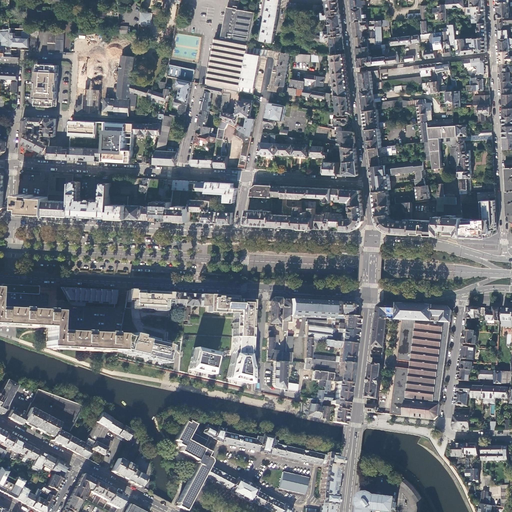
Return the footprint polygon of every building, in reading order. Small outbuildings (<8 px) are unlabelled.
[(268,0),(262,41),(274,43),(280,0),(268,0)] [(326,0),(328,16),(341,14),(339,0),(326,0)] [(362,8),(363,7),(363,4),(366,4),(365,0),(363,1),(362,0),(351,0),(352,3),(352,8),(362,8)] [(447,0),(448,8),(454,8),(464,7),(464,0),(447,0)] [(509,5),(511,4),(511,1),(511,2),(497,2),(498,9),(498,18),(511,17),(511,16),(511,12),(510,13),(509,5)] [(321,5),(290,3),(289,10),(321,12),(321,5)] [(427,6),(420,6),(421,13),(427,13),(439,12),(446,12),(446,4),(439,5),(439,8),(434,8),(434,11),(433,11),(433,10),(427,10),(427,6)] [(485,8),(485,6),(472,6),(472,13),(463,13),(463,15),(472,14),(485,14),(485,8)] [(238,9),(229,7),(223,38),(217,37),(208,85),(224,88),(237,91),(241,92),(248,54),(249,47),(256,12),(238,9)] [(364,18),(367,18),(367,14),(363,15),(362,8),(352,8),(353,16),(354,22),(364,22),(364,18)] [(151,25),(152,13),(140,12),(139,24),(151,25)] [(325,16),(324,13),(322,13),(323,19),(329,18),(330,29),(329,29),(329,30),(329,32),(324,30),(323,36),(331,37),(343,36),(343,31),(342,23),(341,14),(328,16),(325,16)] [(486,16),(485,14),(472,14),(472,24),(479,23),(486,23),(486,16)] [(511,16),(511,17),(498,18),(499,24),(499,30),(511,29),(511,28),(510,28),(509,25),(511,25),(511,23),(511,22),(511,16)] [(382,40),(382,24),(390,24),(389,20),(375,21),(376,37),(376,41),(382,40)] [(372,21),(364,22),(354,22),(355,29),(356,37),(363,36),(362,29),(369,28),(368,24),(370,23),(372,23),(372,21)] [(427,21),(422,21),(422,34),(434,33),(436,33),(436,30),(428,31),(427,21)] [(486,28),(486,23),(479,23),(479,29),(478,29),(478,32),(479,32),(480,38),(487,38),(486,28)] [(460,35),(455,36),(454,25),(449,25),(449,31),(450,31),(450,34),(451,40),(460,39),(460,35)] [(11,33),(10,29),(0,29),(0,33),(0,36),(0,35),(0,40),(1,40),(2,42),(2,46),(0,45),(0,55),(13,57),(12,49),(12,46),(11,33)] [(31,51),(38,51),(39,47),(38,47),(37,42),(38,38),(38,35),(39,35),(40,30),(29,29),(30,38),(31,47),(31,51)] [(511,29),(499,30),(499,34),(499,39),(509,38),(509,31),(510,31),(510,32),(511,31),(511,29)] [(49,30),(48,52),(51,52),(56,52),(57,30),(49,30)] [(56,52),(64,53),(65,31),(57,30),(56,52)] [(436,33),(434,33),(435,40),(444,39),(443,32),(436,33)] [(30,38),(15,37),(15,33),(11,33),(12,46),(21,47),(31,47),(30,38)] [(434,33),(422,34),(419,35),(420,39),(429,38),(431,49),(422,50),(423,59),(429,58),(436,57),(435,40),(434,33)] [(312,34),(311,40),(326,42),(327,40),(330,40),(332,55),(338,55),(338,50),(345,49),(344,45),(343,36),(331,37),(323,36),(312,34)] [(420,39),(419,35),(401,37),(402,45),(420,43),(420,39)] [(363,36),(356,37),(356,42),(357,48),(368,46),(368,43),(374,42),(374,46),(376,45),(376,41),(376,37),(371,38),(369,38),(365,39),(365,36),(363,36)] [(402,45),(401,37),(391,38),(392,43),(392,46),(402,45)] [(511,37),(509,38),(499,39),(500,45),(500,51),(511,50),(511,46),(510,47),(510,44),(511,43),(511,37)] [(487,42),(487,38),(480,38),(469,39),(470,42),(474,42),(474,44),(472,44),(472,46),(466,46),(466,39),(460,39),(462,55),(488,52),(487,42)] [(460,39),(451,40),(452,45),(457,44),(458,55),(462,55),(460,39)] [(444,45),(444,43),(440,44),(441,49),(437,50),(438,57),(441,57),(445,56),(444,45)] [(386,44),(376,45),(374,46),(371,46),(371,50),(383,48),(383,52),(384,52),(384,54),(387,54),(387,49),(386,44)] [(368,46),(357,48),(358,54),(359,60),(359,67),(366,66),(371,66),(370,59),(370,57),(371,57),(371,56),(370,56),(368,46)] [(269,50),(249,47),(248,54),(261,56),(267,57),(268,56),(269,50)] [(390,49),(387,49),(387,54),(389,64),(396,63),(400,62),(399,57),(398,51),(390,52),(390,49)] [(511,50),(500,51),(500,58),(501,64),(510,63),(510,60),(511,60),(511,56),(510,56),(509,54),(511,54),(511,50)] [(283,53),(283,52),(275,51),(274,57),(275,60),(281,61),(283,53)] [(285,87),(291,53),(288,53),(283,53),(281,61),(281,64),(280,67),(280,70),(279,74),(279,76),(278,80),(278,83),(277,86),(285,87)] [(261,56),(248,54),(241,92),(253,95),(261,56)] [(347,68),(345,54),(338,55),(332,55),(334,74),(348,72),(347,68)] [(387,54),(384,54),(382,54),(382,57),(374,58),(375,65),(382,64),(389,64),(387,54)] [(19,57),(13,57),(0,55),(0,62),(19,63),(19,62),(19,57)] [(465,60),(466,67),(478,66),(478,73),(477,75),(477,78),(483,77),(487,77),(489,77),(488,66),(486,66),(485,63),(488,63),(488,61),(483,57),(465,60)] [(444,62),(437,63),(438,75),(441,75),(440,71),(451,70),(451,61),(444,62)] [(423,83),(432,82),(439,81),(438,75),(437,63),(427,64),(421,65),(421,69),(422,77),(423,83)] [(510,63),(501,64),(501,68),(501,73),(510,72),(511,72),(511,68),(509,68),(509,66),(511,66),(511,63),(510,63)] [(37,105),(56,106),(58,65),(39,64),(38,85),(37,105)] [(193,82),(196,69),(170,64),(168,76),(179,79),(193,82)] [(372,71),(360,72),(362,91),(374,89),(383,88),(382,82),(375,83),(373,85),(372,80),(373,80),(373,78),(379,78),(378,70),(372,71)] [(12,91),(18,91),(18,86),(18,73),(2,72),(2,78),(1,78),(13,79),(12,91)] [(348,78),(348,72),(334,74),(336,95),(351,97),(348,78)] [(510,72),(501,73),(501,77),(502,82),(509,81),(511,81),(511,77),(510,78),(510,72)] [(304,86),(309,87),(310,85),(317,85),(318,76),(306,75),(306,77),(305,81),(304,86)] [(409,85),(423,83),(422,77),(382,81),(382,82),(383,88),(395,87),(402,86),(409,85)] [(484,90),(484,88),(484,79),(483,79),(477,79),(477,78),(472,78),(472,85),(473,87),(473,90),(484,90)] [(178,86),(181,87),(179,98),(189,102),(190,97),(193,82),(179,79),(178,86)] [(304,90),(304,87),(304,86),(305,81),(292,79),(291,88),(297,88),(304,90)] [(166,88),(167,82),(159,81),(158,91),(165,93),(166,88)] [(441,92),(440,86),(439,81),(432,82),(433,87),(430,87),(431,93),(441,92)] [(509,81),(502,82),(502,88),(502,91),(502,94),(511,93),(511,83),(509,84),(509,81)] [(132,85),(132,91),(148,96),(149,95),(150,96),(153,97),(155,91),(138,86),(139,85),(132,83),(132,85)] [(224,90),(224,88),(208,85),(207,90),(212,92),(223,94),(224,90)] [(284,93),(285,87),(277,86),(270,85),(269,85),(269,91),(284,93)] [(291,88),(285,87),(284,93),(296,95),(297,88),(291,88)] [(97,106),(97,90),(87,89),(86,106),(97,106)] [(374,94),(374,89),(362,91),(365,111),(377,110),(376,101),(380,101),(379,98),(380,98),(380,94),(374,94)] [(210,110),(212,92),(207,90),(206,92),(205,96),(205,98),(204,105),(203,108),(210,110)] [(330,98),(331,94),(310,91),(304,90),(303,95),(326,98),(325,106),(329,107),(330,106),(330,98)] [(168,101),(170,95),(165,93),(155,91),(153,97),(168,101)] [(455,107),(453,91),(447,92),(448,106),(447,107),(447,111),(453,111),(453,107),(455,107)] [(461,104),(460,91),(453,91),(455,107),(474,106),(489,104),(490,104),(490,100),(490,95),(483,96),(483,100),(474,100),(474,103),(461,104)] [(511,93),(502,94),(503,101),(503,108),(503,109),(511,108),(511,93)] [(239,116),(248,117),(251,118),(253,103),(253,100),(243,99),(243,101),(239,100),(236,115),(225,113),(227,103),(229,103),(230,96),(223,95),(222,115),(221,115),(220,119),(228,123),(235,127),(237,124),(239,116)] [(351,104),(351,97),(336,95),(338,109),(352,110),(351,104)] [(187,112),(189,102),(179,98),(175,97),(174,102),(173,102),(173,104),(175,105),(175,107),(179,108),(181,111),(179,112),(179,114),(177,114),(176,118),(182,119),(182,120),(185,121),(187,112)] [(285,120),(287,105),(269,103),(266,117),(276,119),(279,119),(283,120),(285,120)] [(428,123),(426,104),(417,105),(420,124),(420,123),(428,123)] [(474,106),(475,115),(480,115),(481,120),(486,120),(486,115),(490,115),(490,112),(491,112),(491,107),(489,107),(489,104),(474,106)] [(511,108),(503,109),(503,113),(504,117),(511,116),(511,108)] [(377,110),(365,111),(366,120),(367,130),(384,128),(386,127),(386,122),(379,122),(378,109),(377,110)] [(199,125),(205,126),(208,114),(203,113),(202,113),(202,114),(202,115),(202,116),(201,116),(201,118),(199,125)] [(349,114),(338,114),(337,114),(337,120),(336,120),(336,124),(336,126),(337,127),(345,126),(345,124),(347,124),(348,123),(348,120),(350,120),(349,114)] [(170,116),(165,115),(165,119),(164,123),(162,134),(160,134),(158,145),(166,147),(173,117),(170,116)] [(26,117),(23,119),(23,124),(22,132),(29,132),(30,127),(33,127),(33,129),(33,133),(41,137),(44,138),(45,136),(43,135),(44,118),(30,117),(26,117)] [(252,137),(256,119),(251,118),(248,117),(246,127),(240,126),(239,129),(252,137)] [(274,128),(276,119),(266,117),(265,123),(266,123),(266,126),(274,128)] [(453,118),(454,119),(454,126),(457,126),(458,137),(468,136),(467,125),(458,125),(457,117),(453,118)] [(60,119),(44,118),(43,135),(45,136),(50,136),(59,136),(60,119)] [(224,140),(225,129),(228,123),(220,119),(218,134),(217,138),(217,139),(224,140)] [(91,121),(73,120),(71,149),(70,159),(72,159),(74,159),(75,148),(105,150),(104,161),(123,162),(133,162),(135,133),(135,124),(91,121)] [(149,120),(149,124),(149,134),(160,134),(162,134),(164,123),(157,123),(157,121),(149,120)] [(135,123),(135,124),(135,133),(149,134),(149,124),(135,123)] [(423,142),(430,141),(428,127),(428,123),(420,123),(422,142),(423,142)] [(211,127),(205,126),(199,125),(198,129),(198,132),(210,135),(210,136),(217,138),(218,134),(215,134),(213,133),(214,131),(211,130),(211,127)] [(430,141),(432,160),(434,173),(436,173),(437,173),(439,171),(438,168),(442,168),(441,149),(444,145),(447,145),(451,148),(452,166),(459,166),(458,141),(465,141),(481,140),(486,140),(492,139),(492,135),(480,136),(468,136),(458,137),(457,126),(454,126),(448,126),(437,127),(433,127),(428,127),(430,141)] [(245,169),(252,137),(239,129),(237,128),(234,134),(242,139),(243,142),(238,168),(245,169)] [(369,146),(369,149),(382,147),(382,144),(381,133),(384,133),(384,128),(367,130),(368,144),(369,146)] [(355,133),(343,131),(337,130),(339,141),(339,143),(339,145),(344,146),(355,147),(355,146),(355,144),(356,144),(355,138),(355,133)] [(211,141),(216,142),(217,139),(217,138),(210,136),(210,135),(198,132),(196,139),(195,143),(201,145),(201,144),(203,145),(204,141),(209,142),(209,140),(211,141)] [(50,136),(45,136),(44,138),(48,139),(47,142),(48,143),(47,145),(45,145),(46,142),(45,141),(44,140),(43,141),(41,140),(41,137),(33,133),(32,133),(30,136),(26,134),(21,143),(28,146),(31,148),(36,150),(38,151),(40,151),(49,156),(50,146),(50,136)] [(276,155),(277,135),(273,134),(272,143),(266,143),(267,138),(270,139),(271,134),(263,133),(259,153),(276,155)] [(293,155),(294,138),(290,137),(290,144),(278,143),(277,154),(293,155)] [(297,144),(298,138),(294,138),(293,155),(309,156),(310,145),(297,144)] [(430,141),(423,142),(425,160),(427,160),(432,160),(430,141)] [(466,151),(465,141),(458,141),(459,166),(461,194),(468,193),(472,193),(472,190),(471,187),(471,178),(472,178),(472,171),(471,157),(471,151),(466,151)] [(389,156),(397,155),(396,145),(388,146),(389,156)] [(58,159),(70,159),(71,149),(67,149),(67,147),(50,146),(49,156),(49,157),(49,158),(58,159)] [(328,153),(328,152),(325,152),(325,147),(313,146),(312,156),(314,156),(317,157),(328,157),(328,156),(328,153)] [(357,154),(357,148),(355,147),(344,146),(344,150),(345,162),(358,160),(357,154)] [(371,167),(382,166),(381,156),(389,156),(388,146),(382,147),(369,149),(370,158),(371,167)] [(99,161),(104,161),(105,150),(75,148),(74,159),(78,160),(99,161)] [(165,151),(157,151),(154,164),(160,164),(176,165),(178,152),(176,152),(165,151)] [(228,168),(228,156),(216,156),(216,167),(222,168),(228,168)] [(359,168),(358,160),(345,162),(345,174),(359,175),(360,175),(359,168)] [(416,172),(415,171),(417,171),(418,179),(416,179),(417,184),(426,183),(426,186),(429,185),(430,185),(427,160),(425,160),(382,166),(371,167),(372,173),(373,185),(374,192),(389,190),(391,190),(389,176),(400,174),(400,173),(402,173),(402,174),(416,172)] [(340,162),(327,162),(327,173),(333,174),(339,174),(340,167),(340,162)] [(53,173),(50,173),(49,194),(55,194),(56,191),(56,177),(57,173),(53,173)] [(69,174),(67,174),(66,178),(66,191),(65,195),(73,195),(74,181),(73,181),(74,177),(74,174),(69,174)] [(151,179),(144,178),(141,190),(142,191),(146,192),(146,193),(147,194),(148,191),(151,179)] [(165,182),(161,181),(162,179),(151,179),(148,191),(147,194),(145,200),(154,201),(155,201),(155,202),(155,220),(163,220),(172,221),(175,185),(170,184),(169,186),(164,185),(165,182)] [(185,181),(176,180),(175,185),(172,221),(178,221),(190,221),(191,211),(191,208),(186,208),(186,206),(180,206),(181,190),(192,190),(192,181),(185,181)] [(80,182),(74,181),(73,195),(73,201),(72,215),(86,216),(95,217),(110,217),(110,211),(111,200),(111,195),(111,183),(105,183),(104,184),(103,198),(103,201),(95,201),(94,199),(90,199),(89,200),(89,201),(81,200),(81,197),(80,197),(81,183),(80,182)] [(202,182),(192,181),(192,190),(201,191),(201,193),(207,193),(209,182),(202,182)] [(222,183),(209,182),(207,193),(227,194),(226,202),(235,203),(238,188),(234,187),(234,183),(222,183)] [(273,197),(273,196),(273,185),(265,185),(258,185),(257,184),(252,188),(251,196),(273,197)] [(437,196),(445,196),(443,185),(442,184),(435,184),(437,195),(437,196)] [(273,185),(273,196),(284,197),(284,186),(278,186),(273,185)] [(430,198),(429,185),(426,186),(417,187),(418,200),(430,198)] [(299,187),(289,186),(288,198),(287,205),(289,207),(298,207),(298,201),(298,199),(303,199),(304,197),(310,197),(310,187),(299,187)] [(328,188),(310,187),(310,197),(326,198),(326,202),(332,203),(332,200),(332,189),(328,188)] [(338,189),(332,189),(332,200),(337,200),(337,201),(340,201),(340,200),(343,200),(344,189),(338,189)] [(361,190),(344,189),(343,200),(343,207),(345,207),(345,202),(349,202),(350,203),(351,205),(348,205),(349,207),(351,206),(363,205),(362,197),(361,190)] [(391,205),(389,190),(374,192),(375,196),(376,207),(391,205)] [(495,192),(479,193),(479,201),(482,200),(490,200),(490,198),(496,197),(495,194),(495,192)] [(34,195),(19,194),(18,208),(22,208),(22,213),(31,213),(47,214),(48,200),(48,197),(34,197),(34,195)] [(409,195),(395,197),(396,204),(403,203),(411,202),(409,195)] [(457,204),(456,201),(456,197),(445,196),(437,196),(437,200),(437,211),(444,212),(444,204),(457,204)] [(288,198),(284,198),(283,212),(281,212),(281,215),(297,216),(298,207),(289,207),(287,205),(288,198)] [(191,208),(191,211),(204,211),(206,201),(201,200),(201,199),(199,199),(199,200),(191,200),(191,208)] [(48,200),(47,214),(56,215),(64,215),(72,215),(73,201),(48,200)] [(211,201),(206,200),(206,201),(204,211),(202,222),(209,222),(220,223),(220,212),(215,212),(212,212),(212,210),(211,209),(212,201),(211,201)] [(473,219),(463,218),(464,237),(475,237),(488,238),(488,233),(492,233),(492,230),(497,229),(496,200),(490,200),(482,200),(483,219),(473,220),(473,219)] [(297,227),(306,228),(316,228),(316,214),(317,202),(298,201),(298,207),(297,216),(297,227)] [(146,203),(145,202),(144,206),(142,219),(149,219),(155,220),(155,202),(152,202),(152,206),(146,206),(146,203)] [(412,202),(411,202),(403,203),(404,212),(406,212),(412,211),(412,202)] [(113,211),(110,211),(110,217),(120,218),(128,218),(128,205),(113,204),(113,211)] [(142,219),(144,206),(128,205),(128,218),(136,219),(142,219)] [(364,212),(363,205),(351,206),(351,212),(352,212),(353,215),(353,217),(352,218),(350,219),(343,219),(343,227),(343,230),(352,230),(354,230),(356,229),(357,229),(359,228),(361,226),(363,223),(364,219),(364,216),(364,212)] [(392,214),(391,205),(376,207),(377,213),(377,216),(390,214),(392,214)] [(272,214),(272,211),(248,210),(246,221),(247,223),(248,224),(250,225),(258,225),(271,226),(272,214)] [(390,214),(377,216),(377,219),(378,221),(380,225),(383,228),(385,230),(388,231),(390,232),(393,233),(396,233),(400,233),(411,234),(412,219),(412,211),(406,212),(406,220),(399,220),(400,213),(395,213),(395,220),(392,219),(390,217),(390,214)] [(220,212),(220,223),(226,223),(233,224),(233,213),(220,212)] [(325,215),(316,214),(316,228),(322,229),(331,229),(331,226),(331,215),(331,213),(326,212),(326,214),(325,214),(325,215)] [(281,215),(272,214),(271,226),(284,226),(291,227),(297,227),(297,216),(281,215)] [(331,215),(331,226),(343,227),(343,219),(343,215),(342,215),(342,214),(335,214),(335,215),(331,215)] [(463,218),(456,217),(456,215),(447,215),(446,217),(436,216),(436,221),(436,235),(449,236),(464,237),(463,218)] [(422,229),(428,230),(427,235),(429,235),(436,235),(436,221),(420,220),(412,219),(411,234),(416,234),(420,234),(422,234),(422,229)] [(9,284),(2,284),(1,292),(38,294),(39,286),(33,286),(21,285),(9,284)] [(116,295),(116,290),(107,290),(74,288),(70,291),(68,288),(62,287),(69,300),(109,302),(109,304),(114,304),(116,295)] [(169,307),(170,293),(157,292),(139,291),(134,291),(130,291),(127,291),(124,308),(128,308),(135,308),(138,309),(140,318),(150,315),(168,317),(169,307)] [(177,293),(172,293),(172,307),(183,308),(184,294),(177,293)] [(198,306),(199,295),(191,294),(184,294),(183,308),(182,320),(188,320),(189,306),(190,306),(190,307),(193,307),(193,306),(198,306)] [(207,307),(207,312),(212,313),(212,310),(234,311),(234,314),(233,323),(234,323),(233,329),(232,329),(231,337),(234,337),(249,338),(251,301),(235,300),(235,296),(230,296),(208,295),(203,295),(199,295),(198,306),(207,307)] [(275,299),(272,298),(269,301),(268,323),(278,324),(279,315),(276,315),(276,313),(275,313),(275,310),(276,311),(276,309),(279,309),(279,299),(275,299)] [(285,299),(282,299),(280,320),(283,320),(282,331),(286,331),(287,317),(288,314),(289,299),(285,299)] [(331,315),(332,310),(332,302),(328,301),(316,301),(301,300),(289,299),(288,314),(326,316),(326,319),(325,323),(305,322),(305,325),(331,328),(331,315)] [(339,302),(335,302),(335,310),(332,310),(331,315),(343,316),(343,313),(344,313),(345,302),(339,302)] [(350,302),(345,302),(344,313),(345,314),(347,314),(347,316),(353,317),(355,303),(350,302)] [(439,417),(453,312),(449,308),(382,304),(378,307),(374,346),(373,351),(372,357),(383,359),(388,320),(400,321),(402,322),(397,360),(411,362),(410,366),(410,369),(397,367),(391,415),(435,420),(439,417)] [(468,307),(468,319),(473,319),(473,318),(476,319),(476,318),(480,318),(480,315),(485,315),(486,308),(477,307),(468,307)] [(0,325),(17,326),(46,327),(45,347),(117,351),(118,338),(119,338),(119,336),(118,336),(118,335),(106,335),(83,333),(61,332),(55,332),(56,312),(0,308),(0,325)] [(497,308),(495,308),(494,312),(489,311),(488,320),(490,321),(493,321),(500,321),(500,309),(497,308)] [(502,321),(511,321),(511,309),(510,309),(503,309),(502,321)] [(334,329),(334,318),(342,318),(343,316),(331,315),(331,328),(334,329)] [(345,316),(344,324),(339,323),(339,325),(335,325),(334,329),(336,329),(337,329),(356,331),(357,324),(357,317),(353,317),(347,316),(345,316)] [(331,328),(305,325),(305,337),(317,339),(329,341),(331,328)] [(355,338),(356,331),(337,329),(337,332),(341,333),(340,342),(354,344),(355,338)] [(273,340),(278,340),(278,336),(272,335),(272,331),(268,331),(267,350),(272,350),(273,340)] [(476,332),(465,331),(464,337),(463,345),(477,345),(478,337),(476,336),(476,332)] [(153,342),(154,340),(141,337),(120,332),(117,350),(165,361),(168,346),(153,342)] [(292,337),(286,336),(285,352),(283,352),(283,358),(279,358),(279,352),(279,351),(278,351),(272,350),(267,350),(266,361),(272,361),(285,362),(291,362),(292,337)] [(234,337),(231,337),(230,354),(224,379),(248,384),(249,371),(247,366),(247,380),(244,380),(244,382),(231,378),(231,376),(228,376),(228,368),(229,365),(231,365),(233,343),(234,343),(234,337)] [(249,338),(234,337),(234,343),(233,343),(231,365),(229,365),(228,368),(228,376),(231,376),(231,378),(244,382),(244,380),(247,380),(247,366),(245,365),(245,361),(248,362),(249,338)] [(317,343),(317,339),(305,337),(304,358),(314,359),(315,355),(313,355),(312,357),(310,357),(311,340),(313,340),(316,343),(317,343)] [(335,341),(329,341),(317,339),(317,343),(322,343),(322,345),(323,345),(339,348),(338,357),(338,362),(340,362),(352,364),(353,353),(354,344),(340,342),(335,341)] [(168,346),(165,361),(117,350),(117,351),(117,352),(165,363),(169,346),(168,346)] [(475,348),(463,347),(462,353),(461,359),(474,360),(475,353),(475,348)] [(191,358),(193,348),(192,348),(187,370),(209,375),(214,353),(213,353),(211,362),(210,361),(209,365),(210,365),(209,370),(208,370),(207,373),(193,370),(193,368),(189,367),(190,361),(192,362),(193,358),(191,358)] [(213,353),(193,348),(191,358),(193,358),(192,362),(190,361),(189,367),(193,368),(193,370),(207,373),(208,370),(209,370),(210,365),(209,365),(210,361),(211,362),(213,353)] [(314,359),(304,358),(304,363),(300,363),(299,369),(309,370),(309,365),(334,368),(335,368),(335,364),(339,365),(340,362),(338,362),(335,362),(333,361),(314,359)] [(284,383),(285,362),(272,361),(272,364),(271,383),(271,384),(271,386),(272,386),(273,387),(283,389),(296,391),(297,385),(284,383)] [(351,372),(352,364),(340,362),(339,365),(338,379),(337,382),(349,383),(351,372)] [(472,366),(472,363),(461,362),(460,365),(460,370),(471,370),(476,370),(476,366),(472,366)] [(382,365),(372,364),(368,394),(367,398),(378,399),(379,385),(380,385),(380,380),(382,365)] [(470,381),(471,370),(460,370),(459,374),(458,381),(470,381)] [(337,382),(338,379),(337,378),(334,378),(335,376),(333,376),(333,374),(312,371),(311,379),(316,380),(318,380),(318,382),(317,386),(321,387),(324,387),(324,381),(330,381),(336,382),(337,382)] [(502,384),(503,372),(496,371),(494,371),(494,374),(495,374),(495,384),(498,384),(502,384)] [(511,377),(511,372),(503,372),(502,384),(511,385),(511,381),(511,377)] [(16,386),(6,380),(0,390),(0,413),(1,414),(2,412),(3,413),(9,402),(8,401),(16,386)] [(349,383),(337,382),(336,382),(334,402),(347,403),(348,393),(349,383)] [(473,386),(458,385),(457,389),(457,392),(469,393),(469,395),(470,395),(470,397),(472,397),(473,386)] [(484,399),(484,387),(481,387),(473,386),(472,397),(472,398),(478,399),(484,399)] [(496,398),(496,387),(490,387),(484,387),(484,399),(489,399),(496,400),(496,398)] [(503,388),(496,387),(496,398),(510,399),(510,388),(503,388)] [(59,423),(58,425),(66,430),(69,431),(82,406),(37,389),(29,407),(29,408),(29,407),(59,423)] [(317,396),(314,396),(314,400),(318,400),(322,400),(322,395),(323,395),(323,391),(321,391),(317,391),(317,396)] [(469,393),(457,392),(456,398),(455,405),(467,407),(469,395),(469,393)] [(304,402),(302,402),(301,415),(318,419),(318,418),(321,407),(317,406),(317,404),(318,400),(314,400),(305,398),(304,402)] [(346,408),(347,403),(334,402),(333,402),(331,402),(330,404),(334,405),(334,408),(346,411),(346,408)] [(318,419),(326,420),(329,407),(321,405),(321,407),(318,418),(318,419)] [(29,407),(29,408),(24,417),(22,421),(33,427),(42,431),(52,437),(56,430),(58,425),(59,423),(29,407)] [(332,421),(344,424),(345,419),(346,411),(334,408),(333,415),(332,415),(331,416),(333,417),(332,421)] [(20,425),(22,421),(24,417),(10,410),(6,417),(13,421),(20,425)] [(131,432),(100,412),(86,438),(107,448),(106,449),(107,449),(109,449),(111,443),(111,441),(103,437),(107,429),(117,435),(126,441),(131,432)] [(471,415),(463,415),(454,415),(453,419),(453,426),(453,427),(454,428),(455,429),(456,429),(459,429),(462,429),(466,429),(468,429),(469,430),(471,415)] [(272,437),(261,434),(260,438),(256,436),(255,440),(223,432),(223,429),(216,428),(214,430),(205,425),(205,426),(202,432),(201,433),(207,436),(205,439),(207,439),(206,440),(190,431),(193,425),(187,421),(186,423),(183,422),(173,440),(176,442),(175,444),(181,447),(178,451),(196,461),(195,463),(197,464),(176,503),(177,503),(176,506),(184,510),(202,476),(229,490),(228,492),(249,503),(250,501),(271,511),(291,511),(292,510),(283,505),(282,505),(256,491),(257,489),(236,478),(235,480),(208,466),(209,464),(206,463),(208,458),(206,456),(208,452),(205,450),(211,438),(220,443),(220,442),(257,451),(257,452),(267,454),(268,453),(314,464),(320,465),(320,463),(324,464),(324,467),(319,504),(320,504),(318,511),(333,511),(334,508),(336,495),(333,495),(337,466),(339,466),(341,456),(326,453),(325,455),(275,444),(276,441),(271,440),(272,437)] [(67,435),(69,431),(66,430),(65,433),(65,435),(62,433),(63,433),(60,431),(60,432),(56,430),(52,437),(50,440),(56,443),(61,446),(67,435)] [(143,446),(131,432),(126,441),(125,442),(110,471),(116,475),(123,478),(129,467),(128,465),(122,462),(132,444),(140,452),(143,446)] [(9,435),(5,433),(0,443),(0,444),(8,448),(13,438),(9,435)] [(78,454),(83,444),(67,435),(61,446),(69,450),(78,454)] [(8,448),(8,449),(10,450),(10,451),(11,452),(9,455),(11,457),(11,458),(13,460),(17,452),(22,442),(17,440),(13,438),(8,448)] [(107,448),(86,438),(83,444),(78,454),(82,457),(86,459),(90,451),(89,450),(90,448),(103,455),(106,449),(107,448)] [(26,444),(22,442),(17,452),(24,455),(20,461),(23,462),(25,458),(26,456),(31,447),(26,444)] [(454,457),(466,457),(466,455),(466,445),(459,445),(456,444),(454,444),(454,457)] [(479,458),(478,445),(472,445),(466,445),(466,455),(469,455),(469,458),(470,458),(479,458)] [(505,461),(505,446),(482,447),(483,461),(497,461),(498,461),(505,461)] [(34,448),(31,447),(26,456),(29,458),(34,461),(39,451),(34,448)] [(42,453),(39,451),(34,461),(31,466),(38,470),(41,464),(46,455),(42,453)] [(50,457),(46,455),(41,464),(51,469),(56,460),(50,457)] [(60,462),(56,460),(51,469),(50,470),(55,472),(53,476),(62,480),(69,467),(60,462)] [(125,480),(131,469),(129,467),(123,478),(125,480)] [(7,472),(5,471),(0,468),(0,491),(14,499),(21,485),(23,481),(15,477),(14,480),(5,475),(7,472)] [(146,477),(131,469),(125,480),(132,483),(140,487),(146,477)] [(473,475),(473,481),(479,481),(479,470),(473,470),(466,469),(466,473),(465,473),(465,476),(471,476),(471,475),(473,475)] [(278,488),(304,494),(304,491),(306,491),(308,481),(307,481),(307,478),(282,472),(278,488)] [(79,479),(70,496),(80,501),(81,501),(85,492),(86,490),(89,492),(95,481),(82,474),(81,475),(79,479)] [(59,486),(62,480),(53,476),(52,475),(49,480),(46,486),(43,484),(42,485),(39,491),(42,492),(45,494),(53,497),(54,495),(59,486)] [(102,484),(95,481),(89,492),(95,495),(91,503),(96,505),(100,498),(106,501),(113,490),(102,484)] [(409,481),(404,487),(409,492),(416,501),(417,505),(418,508),(418,511),(426,511),(425,505),(422,497),(419,491),(414,486),(409,481)] [(30,507),(39,491),(42,485),(40,484),(37,489),(36,489),(33,494),(33,496),(29,494),(26,492),(21,502),(25,504),(30,507)] [(28,488),(21,485),(14,499),(17,500),(21,502),(26,492),(27,490),(28,488)] [(116,492),(113,490),(106,501),(105,503),(117,509),(121,501),(124,496),(116,492)] [(45,511),(49,506),(53,497),(45,494),(44,497),(45,498),(43,501),(38,498),(42,492),(39,491),(30,507),(36,510),(38,511),(45,511)] [(368,492),(364,493),(359,497),(358,500),(358,505),(360,508),(359,511),(378,511),(380,511),(393,511),(395,498),(375,496),(372,493),(368,492)] [(481,504),(489,505),(489,501),(490,501),(490,497),(487,496),(488,492),(483,492),(481,504)] [(74,511),(80,501),(70,496),(67,502),(64,507),(73,511),(74,511)]
